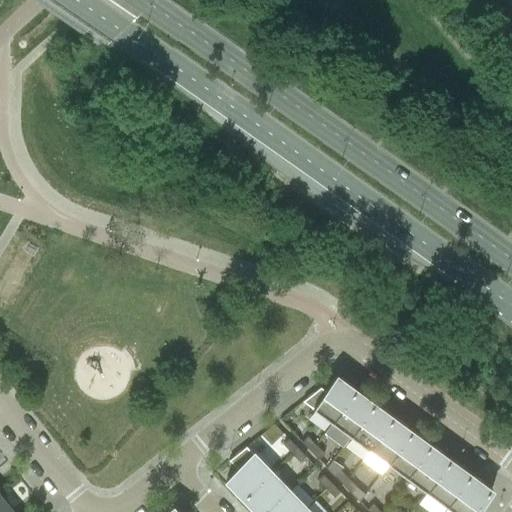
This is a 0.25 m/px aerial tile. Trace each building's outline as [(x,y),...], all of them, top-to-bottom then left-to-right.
[(319,387),(302,401),(331,423),(356,390),(353,388),(352,389),(348,386),(348,384),(336,375),(325,391),(319,387)] [(356,390),(331,423),(350,437),(374,403),(372,402),(371,403),(366,399),(367,398),(356,390)] [(374,403),(350,437),(368,451),(393,417),(391,415),(390,417),(385,413),(386,412),(374,403)] [(393,417),(368,451),(387,465),(412,431),(409,429),(408,430),(404,427),(405,426),(393,417)] [(412,431),(387,465),(406,478),(430,445),(428,443),(427,444),(422,441),(423,439),(412,431)] [(315,445),(307,437),(301,442),(309,451),(315,445)] [(296,448),(288,439),(282,445),(290,453),(296,448)] [(318,459),(323,454),(315,445),(309,451),(318,459)] [(430,445),(406,478),(426,493),(450,459),(448,458),(447,459),(442,455),(443,454),(430,445)] [(225,481),(243,499),(270,473),(245,447),(228,460),(237,470),(225,481)] [(304,456),(296,448),(290,453),(299,462),(304,456)] [(426,493),(446,508),(470,474),(468,472),(467,474),(462,470),(463,469),(450,459),(426,493)] [(348,479),(339,471),(334,476),(342,485),(348,479)] [(243,499),(255,511),(265,511),(288,491),(270,473),(243,499)] [(482,485),(483,483),(470,474),(446,508),(451,511),(474,511),(491,489),(488,487),(487,488),(482,485)] [(331,483),(322,475),(317,480),(325,489),(331,483)] [(350,493),(356,488),(348,479),(342,485),(350,493)] [(339,492),(331,483),(325,489),(333,498),(339,492)] [(288,491),(265,511),(301,511),(305,508),(288,491)] [(0,511),(10,511),(0,498),(1,498),(1,497),(0,498),(0,511)]
